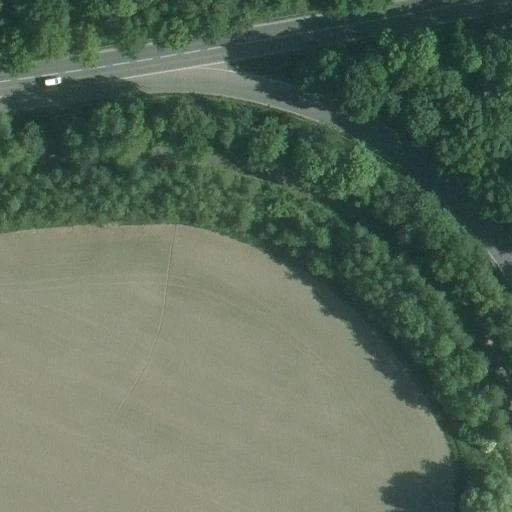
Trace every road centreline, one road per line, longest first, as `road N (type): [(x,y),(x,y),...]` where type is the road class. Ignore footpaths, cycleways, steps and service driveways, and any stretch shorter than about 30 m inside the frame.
road 1 (secondary): [(30,71),(219,84),(323,113),(396,149),(432,178),(511,267)]
road 2 (secondary): [(431,0),(30,71)]
